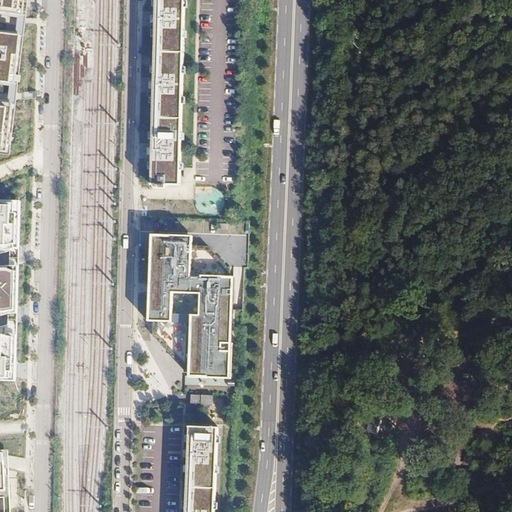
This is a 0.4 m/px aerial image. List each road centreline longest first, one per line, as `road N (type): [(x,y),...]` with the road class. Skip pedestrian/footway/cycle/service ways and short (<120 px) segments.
road 1 (residential): [(54,0),(42,511)]
road 2 (primary): [(276,435),(293,0)]
road 3 (residential): [(125,396),(132,0)]
road 4 (unknown): [(128,238),(220,243),(224,274)]
